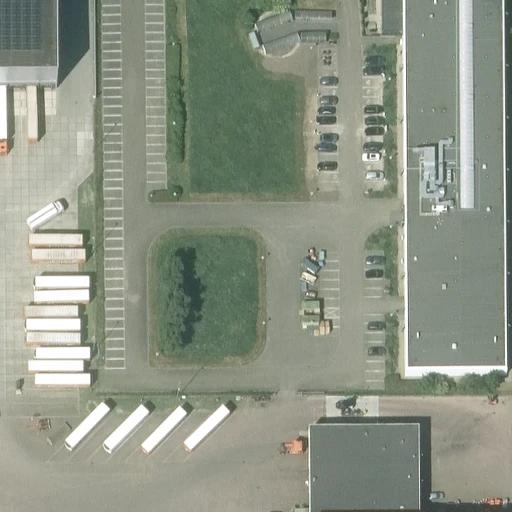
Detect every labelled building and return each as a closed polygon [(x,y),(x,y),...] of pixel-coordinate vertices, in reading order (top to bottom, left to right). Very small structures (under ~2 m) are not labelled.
[(0,0),(0,91),(56,91),(55,0),(0,0)] [(380,0),(380,7),(380,21),(380,29),(380,37),(394,37),(401,37),(403,200),(403,228),(403,298),(404,315),(404,377),(505,376),(502,0),(380,0)] [(76,110),(24,109),(24,120),(76,121),(76,110)] [(75,384),(75,373),(42,372),(42,383),(75,384)] [(417,511),(417,433),(307,434),(307,511),(417,511)] [(478,500),(478,488),(448,487),(448,499),(478,500)]
